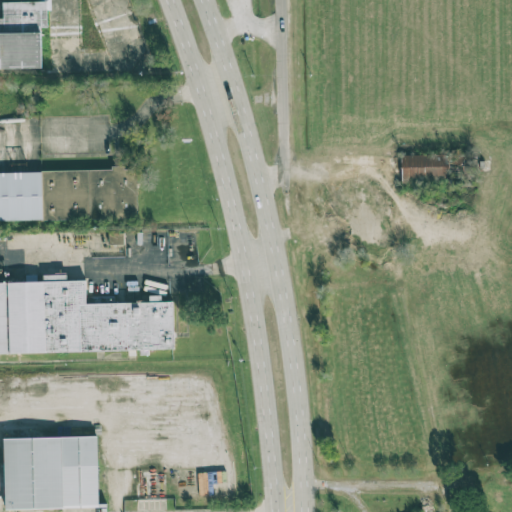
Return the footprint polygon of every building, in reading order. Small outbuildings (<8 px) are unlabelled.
[(0,71),(41,71),(41,28),(47,28),(46,1),(2,2),(2,18),(0,18),(0,71)] [(0,221),(137,219),(137,169),(0,171),(0,221)] [(109,245),(123,246),(124,233),(109,233),(109,245)] [(0,357),(139,353),(174,352),(173,301),(114,303),(114,296),(86,297),(85,280),(66,281),(66,275),(42,275),(43,281),(0,282),(0,357)] [(107,509),(107,504),(99,504),(97,436),(3,438),(5,511),(107,509)]
